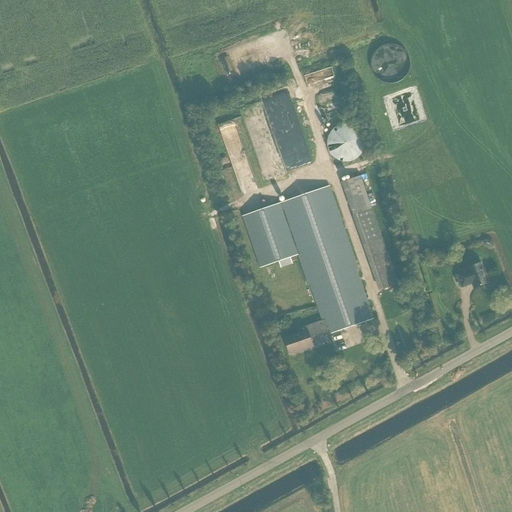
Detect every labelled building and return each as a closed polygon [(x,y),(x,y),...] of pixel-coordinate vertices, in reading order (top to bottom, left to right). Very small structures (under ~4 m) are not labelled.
[(298,77),(302,91),(313,88),(311,83),(335,77),(333,68),(298,77)] [(235,119),(242,140),(269,132),(263,111),(235,119)] [(333,129),(331,130),(330,132),(328,135),(328,137),(327,139),(326,142),(326,145),(327,147),(328,150),(329,153),(331,156),(333,158),(336,160),(338,161),(341,162),(344,162),(347,163),(349,162),(352,162),(355,160),(357,159),(359,157),(361,155),(362,154),(363,152),(364,150),(365,147),(365,145),(365,143),(365,140),(364,138),(363,135),(362,133),(361,131),(359,129),(358,128),(356,127),(354,126),(353,125),(351,124),(349,124),(347,124),(346,124),(344,124),(342,124),(339,125),(337,126),(335,127),(333,129)] [(361,176),(342,182),(379,290),(398,284),(361,176)] [(326,333),(327,334),(329,334),(330,337),(339,334),(338,331),(374,318),(328,187),(244,216),(262,267),(279,261),(290,257),(299,254),(322,321),(305,326),(307,331),(285,339),(290,354),(313,346),(310,338),(326,333)] [(290,257),(279,261),(281,268),(292,264),(290,257)] [(489,283),(481,263),(466,268),(467,271),(457,275),(462,288),(472,284),(474,289),(489,283)]
